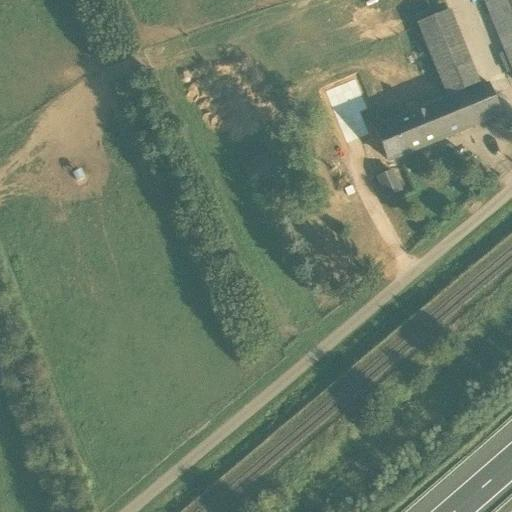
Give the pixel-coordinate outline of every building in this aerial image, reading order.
[(511,0),(483,0),(511,69),(511,0)] [(448,97),(477,85),(449,14),(419,26),(448,97)] [(501,115),(489,84),(376,130),(388,161),(475,126),(475,125),(501,115)] [(332,128),(302,141),(310,159),(340,146),(332,128)] [(470,160),(470,148),(451,148),(451,161),(470,160)] [(281,171),(272,153),(243,166),(251,184),(281,171)] [(378,178),(382,186),(396,180),(392,171),(378,178)]
